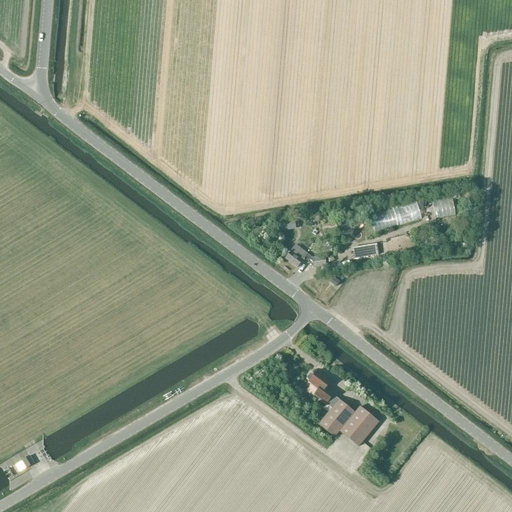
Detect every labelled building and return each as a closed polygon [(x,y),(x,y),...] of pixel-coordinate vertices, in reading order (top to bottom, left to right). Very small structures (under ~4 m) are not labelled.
[(347,219),(341,222),(345,230),(351,227),(347,219)] [(286,222),(277,224),(278,231),(287,230),(286,222)] [(334,244),(331,244),(330,242),(321,244),(322,254),(335,252),(334,244)] [(382,242),(356,244),(357,254),(382,252),(382,242)] [(312,258),(295,245),(285,259),(297,268),(306,257),(312,262),(313,269),(326,267),(325,256),(312,258)] [(333,277),(329,282),(336,288),(340,282),(333,277)] [(269,332),(273,339),(284,333),(279,326),(269,332)] [(322,392),(318,397),(327,403),(333,396),(334,394),(326,388),(331,382),(316,371),(313,376),(311,374),(309,375),(307,378),(307,380),(309,381),(309,382),(322,392)] [(349,388),(357,393),(360,389),(353,383),(349,388)] [(333,396),(327,403),(326,404),(332,409),(318,425),(335,438),(340,432),(359,448),(379,423),(360,407),(355,413),(339,400),(333,396)] [(26,468),(34,464),(29,456),(22,461),(26,468)]
